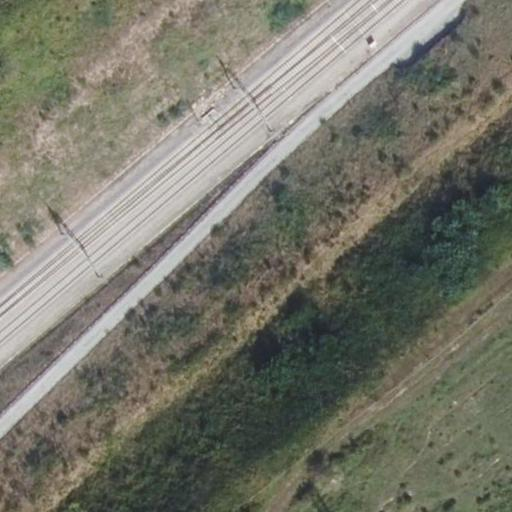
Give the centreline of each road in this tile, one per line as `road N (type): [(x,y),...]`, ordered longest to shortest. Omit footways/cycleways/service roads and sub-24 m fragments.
road 1 (track): [(27,511),(511,97)]
road 2 (track): [(511,267),(205,511)]
